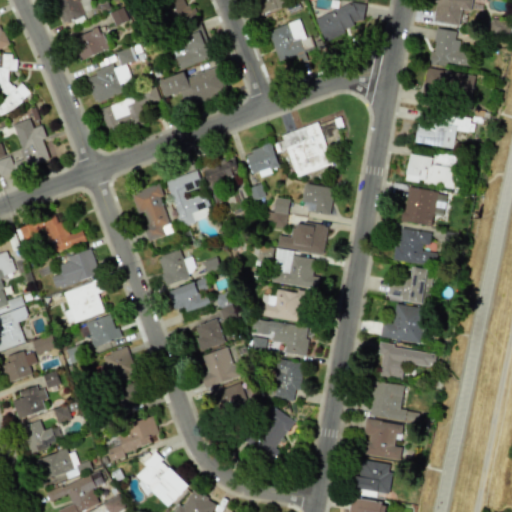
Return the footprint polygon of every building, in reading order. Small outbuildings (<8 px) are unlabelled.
[(59,0),(55,2),(62,22),(84,14),(79,1),(81,0),(59,0)] [(196,15),(191,3),(185,5),(182,0),(160,0),(171,26),(196,15)] [(253,0),(259,14),(287,4),(285,0),(253,0)] [(358,0),(314,18),(323,40),(354,28),(351,23),(365,17),(358,0)] [(457,25),(460,9),(469,10),(470,0),(435,0),(432,21),(457,25)] [(114,26),(128,20),(122,7),(109,13),(114,26)] [(508,37),(511,23),(491,19),(488,33),(508,37)] [(304,38),(298,20),(266,30),(276,61),(294,55),(297,63),(306,60),(303,50),(313,47),(309,36),(304,38)] [(0,47),(8,44),(0,26),(0,47)] [(80,60),(107,48),(97,26),(70,39),(80,60)] [(179,69),(212,54),(200,27),(167,42),(179,69)] [(455,30),(434,27),(429,62),(468,67),(470,53),(457,51),(458,40),(453,39),(455,30)] [(0,67),(0,115),(12,109),(30,92),(20,82),(14,88),(7,81),(7,70),(15,70),(16,59),(10,59),(11,54),(2,54),(1,67),(0,67)] [(123,92),(119,83),(130,79),(124,60),(119,62),(119,63),(84,75),(94,102),(123,92)] [(158,80),(163,97),(180,92),(184,106),(226,92),(218,66),(185,76),(183,71),(158,80)] [(446,72),(427,67),(420,93),(439,98),(446,72)] [(98,105),(106,131),(144,120),(139,105),(158,100),(155,89),(98,105)] [(413,142),(451,148),(453,130),(469,132),(471,118),(443,114),(441,125),(416,121),(413,142)] [(48,160),(42,138),(44,137),(41,125),(31,127),(29,118),(12,123),(24,166),(48,160)] [(279,134),(281,141),(273,143),(275,152),(285,149),(294,176),(330,164),(317,122),(279,134)] [(251,176),(270,171),(270,168),(276,166),(270,144),(244,151),(251,176)] [(405,180),(453,187),(457,155),(433,152),(433,157),(408,154),(405,180)] [(0,159),(0,176),(14,172),(9,156),(0,159)] [(238,175),(234,158),(203,167),(207,184),(238,175)] [(200,186),(195,169),(164,180),(180,226),(211,215),(204,193),(185,199),(182,192),(200,186)] [(171,232),(156,184),(131,192),(146,240),(171,232)] [(301,211),(328,214),(331,187),(303,184),(301,211)] [(437,192),(407,185),(399,220),(429,226),(437,192)] [(267,212),(266,225),(286,227),(288,199),(274,198),(273,212),(267,212)] [(85,241),(81,229),(64,235),(57,214),(17,226),(22,241),(47,234),(52,251),(85,241)] [(276,247),(322,253),(326,226),(293,221),(291,237),(277,235),(276,247)] [(391,259),(432,266),(435,252),(420,250),(421,244),(427,244),(429,232),(400,227),(396,247),(393,246),(391,259)] [(269,281),(316,288),(317,276),(311,275),(313,258),(290,255),(291,250),(274,247),(269,281)] [(66,255),(67,261),(58,264),(60,273),(51,275),(54,286),(98,275),(91,249),(66,255)] [(188,277),(178,249),(155,257),(165,285),(188,277)] [(0,305),(7,304),(0,276),(14,273),(8,250),(0,251),(0,305)] [(421,303),(423,287),(428,287),(430,269),(412,267),(411,277),(404,276),(403,283),(388,281),(386,294),(399,296),(398,300),(421,303)] [(182,306),(184,312),(211,303),(201,278),(166,291),(173,310),(182,306)] [(62,291),(68,309),(63,311),(67,324),(103,311),(96,292),(102,291),(97,279),(62,291)] [(259,315),(303,322),(307,293),(274,287),(273,296),(263,294),(259,315)] [(418,343),(424,308),(393,303),(390,321),(381,320),(379,337),(418,343)] [(218,309),(224,322),(236,317),(230,304),(218,309)] [(0,314),(23,306),(27,317),(17,321),(25,341),(0,350),(0,314)] [(93,347),(119,336),(109,312),(83,323),(93,347)] [(224,341),(215,317),(191,327),(200,350),(224,341)] [(303,355),(307,326),(254,318),(251,336),(284,340),(282,352),(303,355)] [(55,348),(51,335),(31,341),(35,354),(55,348)] [(380,344),(374,373),(400,379),(404,362),(431,367),(433,354),(380,344)] [(134,373),(127,347),(101,353),(104,363),(98,365),(102,382),(134,373)] [(201,354),(205,372),(199,373),(203,387),(236,378),(227,347),(201,354)] [(0,357),(7,382),(31,375),(28,365),(36,362),(32,351),(23,354),(22,351),(0,357)] [(302,362),(274,358),(269,396),(292,399),(294,389),(298,389),(302,362)] [(58,384),(55,371),(43,374),(46,387),(58,384)] [(114,389),(120,405),(143,396),(136,380),(114,389)] [(211,393),(220,415),(248,404),(239,382),(211,393)] [(373,383),(400,387),(396,409),(418,413),(416,423),(367,415),(373,383)] [(18,392),(20,397),(11,401),(17,418),(44,409),(41,399),(46,398),(41,384),(18,392)] [(56,423),(70,419),(66,405),(52,409),(56,423)] [(293,420),(272,406),(254,433),(253,432),(245,444),(271,461),(278,450),(274,447),(293,420)] [(363,416),(402,423),(396,457),(357,451),(363,416)] [(156,433),(152,418),(114,428),(119,445),(106,448),(108,457),(151,446),(148,435),(156,433)] [(62,440),(56,425),(42,430),(38,419),(20,426),(29,452),(62,440)] [(64,446),(74,468),(36,485),(27,463),(64,446)] [(168,506),(187,484),(153,453),(133,475),(168,506)] [(352,487),(357,459),(391,466),(386,493),(352,487)] [(96,486),(103,482),(97,471),(90,474),(96,486)] [(57,511),(79,511),(100,503),(87,474),(46,492),(50,501),(66,493),(71,504),(56,510),(57,511)] [(211,511),(216,502),(189,489),(178,511),(211,511)] [(104,501),(107,511),(118,511),(124,510),(120,496),(104,501)] [(347,511),(350,497),(381,502),(379,511),(347,511)]
